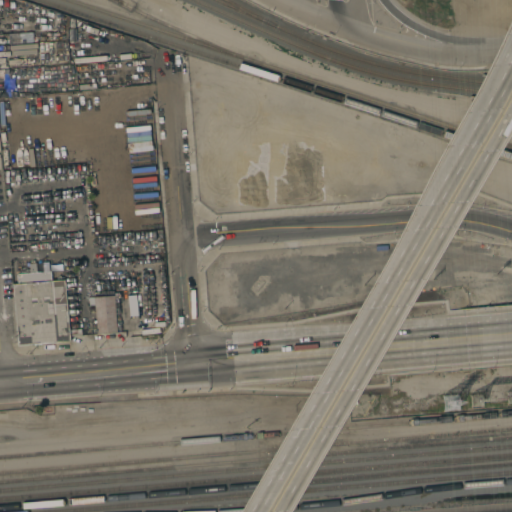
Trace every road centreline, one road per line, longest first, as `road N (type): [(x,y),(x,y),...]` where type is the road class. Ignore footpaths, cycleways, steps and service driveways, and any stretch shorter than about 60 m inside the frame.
road 1 (motorway): [(510,70),(254,511)]
road 2 (motorway): [(277,511),(511,105)]
road 3 (residential): [(511,228),(470,218),(401,220),(185,239)]
road 4 (secondary): [(196,365),(511,334)]
road 5 (secondary): [(5,380),(196,365)]
road 6 (residential): [(185,239),(166,56)]
road 7 (residential): [(196,365),(185,239)]
road 8 (secondary): [(360,37),(448,58),(479,56)]
